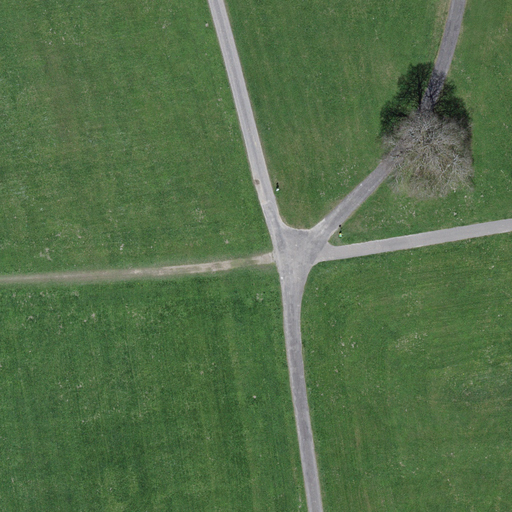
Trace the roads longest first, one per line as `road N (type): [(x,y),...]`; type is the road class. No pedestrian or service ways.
road 1 (track): [(461,0),(443,92),(416,145),(281,258)]
road 2 (track): [(0,272),(281,258)]
road 3 (track): [(214,0),(281,258)]
road 4 (track): [(323,511),(298,313),(281,258)]
